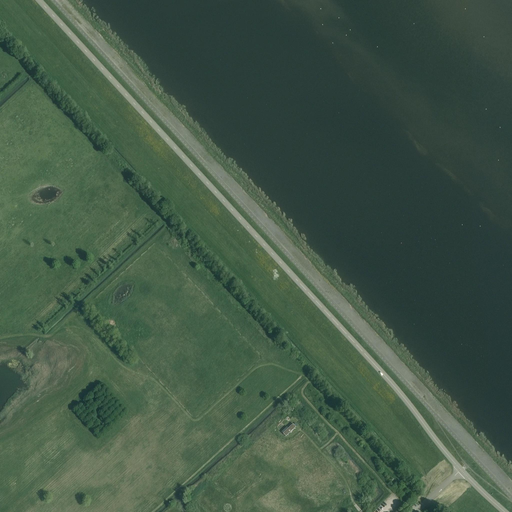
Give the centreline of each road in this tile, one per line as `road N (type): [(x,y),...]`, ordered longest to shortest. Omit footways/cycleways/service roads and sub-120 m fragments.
road 1 (tertiary): [(38,0),(392,384),(460,470)]
road 2 (track): [(423,504),(306,377),(270,362),(253,367),(196,421),(178,424),(126,407),(100,378),(88,377),(94,366),(76,315),(156,239)]
road 3 (track): [(156,239),(270,362)]
